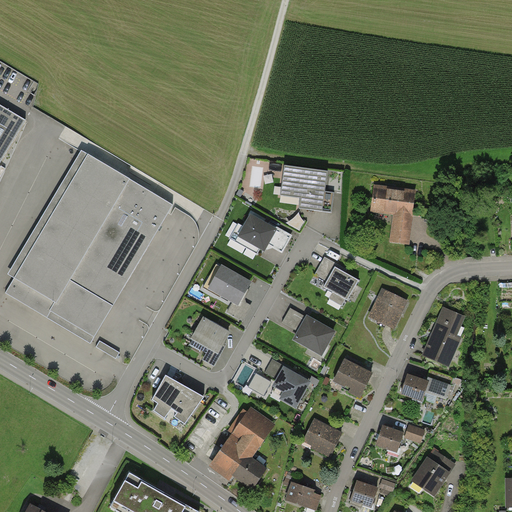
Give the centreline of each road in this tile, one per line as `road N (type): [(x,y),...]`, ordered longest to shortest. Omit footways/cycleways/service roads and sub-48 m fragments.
road 1 (track): [(511,165),(402,174),(245,152),(287,0)]
road 2 (residential): [(332,511),(430,291),(455,273),(511,268)]
road 3 (residential): [(147,345),(221,387),(308,233)]
road 4 (residential): [(147,345),(225,208),(245,152)]
road 5 (secondary): [(238,511),(105,419)]
road 6 (secondary): [(105,419),(0,357)]
